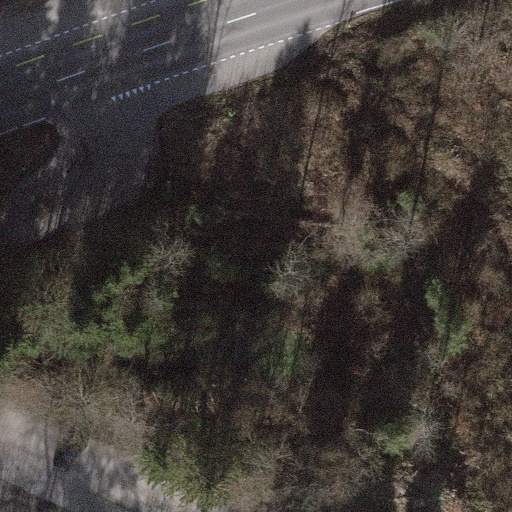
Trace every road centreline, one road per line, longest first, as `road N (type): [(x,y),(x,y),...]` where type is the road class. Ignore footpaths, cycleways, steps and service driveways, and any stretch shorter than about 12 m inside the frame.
road 1 (unclassified): [(0,230),(66,190),(108,152),(114,58)]
road 2 (secondary): [(114,58),(304,0)]
road 3 (secondary): [(0,102),(114,58)]
